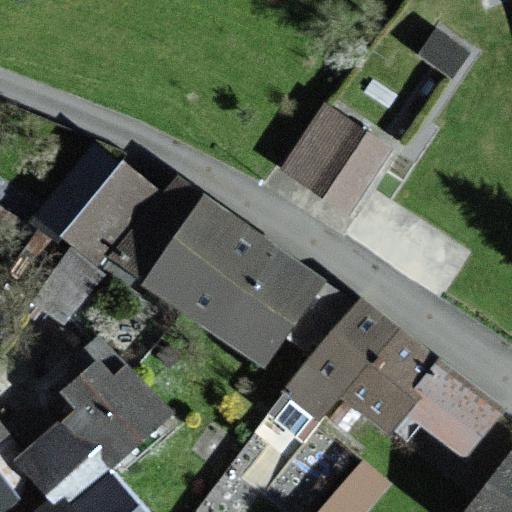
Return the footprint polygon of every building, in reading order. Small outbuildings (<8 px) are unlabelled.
[(393,146),(332,106),(291,169),(351,208),(393,146)] [(106,256),(165,188),(135,163),(129,170),(101,146),(41,215),(65,236),(73,228),(106,256)] [(186,177),(127,255),(157,277),(216,199),(186,177)] [(324,353),(359,307),(216,199),(157,277),(272,364),(296,332),(324,353)] [(296,423),(316,438),(351,392),(403,324),(366,296),(359,307),(324,353),(280,411),(296,423)] [(477,449),(511,405),(403,324),(351,392),(399,428),(417,404),(477,449)] [(73,497),(173,409),(110,338),(92,353),(102,365),(77,386),(95,406),(37,457),(73,497)] [(314,511),(355,511),(387,464),(357,444),(313,510),(314,511)] [(18,462),(5,445),(0,449),(0,511),(23,511),(45,495),(18,462)] [(511,511),(511,469),(479,511),(511,511)] [(49,511),(149,511),(119,476),(75,511),(72,511),(63,501),(49,511)]
